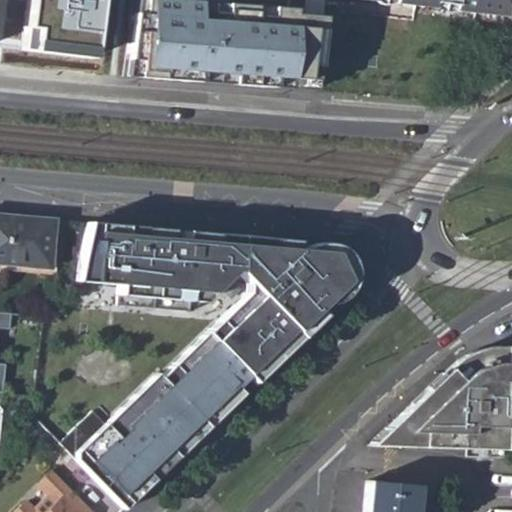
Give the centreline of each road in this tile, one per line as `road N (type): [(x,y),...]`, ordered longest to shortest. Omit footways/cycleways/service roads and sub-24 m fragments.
road 1 (primary): [(484,131),(0,97)]
road 2 (primary): [(0,185),(421,219)]
road 3 (primary): [(421,243),(379,313),(176,511)]
road 4 (primary): [(312,458),(417,356),(511,289)]
